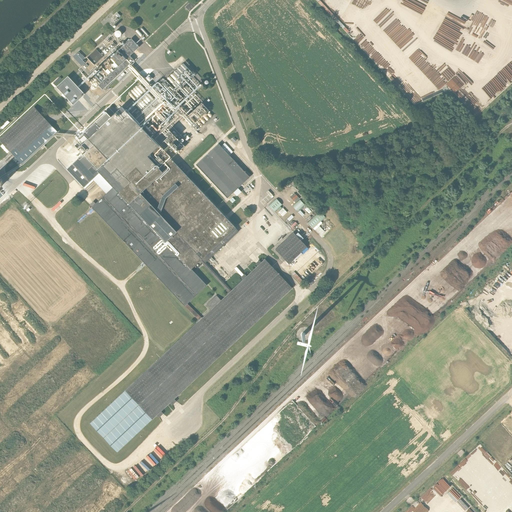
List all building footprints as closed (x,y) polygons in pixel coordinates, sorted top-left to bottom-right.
[(185,7),(189,11),(196,5),(192,1),(185,7)] [(119,38),(123,34),(118,28),(114,31),(119,38)] [(95,81),(93,84),(95,87),(98,84),(98,85),(102,89),(116,77),(119,80),(125,74),(122,71),(134,60),(130,56),(139,47),(131,38),(111,58),(115,62),(112,64),(110,66),(109,65),(106,68),(107,69),(105,71),(103,72),(107,77),(106,77),(102,72),(99,75),(103,80),(102,81),(98,77),(97,78),(96,77),(95,78),(95,79),(94,80),(95,81)] [(79,52),(73,57),(81,66),(85,63),(82,60),(85,58),(79,52)] [(511,65),(509,62),(499,71),(499,79),(497,80),(497,84),(496,84),(494,83),(492,86),(487,86),(487,97),(485,96),(484,97),(484,100),(486,101),(487,98),(487,103),(490,103),(511,82),(511,65)] [(68,76),(56,87),(72,104),(83,93),(68,76)] [(95,104),(84,93),(81,96),(84,100),(82,103),(89,110),(95,104)] [(0,136),(0,140),(22,164),(57,132),(33,106),(0,136)] [(83,153),(66,169),(85,189),(94,181),(106,194),(95,203),(93,201),(89,205),(199,320),(90,423),(117,452),(156,415),(158,417),(163,413),(161,411),(169,403),(172,405),(176,401),(174,399),(292,288),(265,259),(261,262),(259,260),(255,263),(257,266),(246,276),(244,273),(240,277),(243,279),(231,290),(205,262),(239,231),(122,106),(100,128),(95,122),(77,137),(83,144),(78,148),(83,153)] [(218,144),(196,165),(227,198),(233,192),(236,196),(241,192),(238,188),(240,186),(242,187),(245,185),(243,183),(249,177),(229,155),(233,152),(224,143),(221,146),(218,144)] [(276,199),(269,206),(274,211),(282,205),(276,199)] [(300,199),(292,206),(297,211),(304,205),(300,199)] [(320,211),(307,222),(320,236),(328,229),(320,221),(325,217),(320,211)] [(293,232),(275,249),(288,264),(294,259),(295,260),(302,254),(302,255),(308,249),(307,247),(293,232)] [(294,271),(291,274),(300,283),(302,280),(294,271)]
